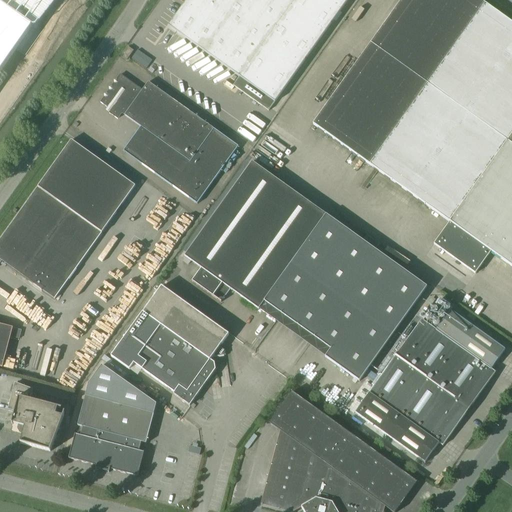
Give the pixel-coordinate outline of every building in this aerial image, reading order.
[(0,0),(0,37),(11,22),(12,22),(13,23),(14,23),(15,22),(16,22),(31,0),(0,0)] [(187,0),(180,10),(168,27),(239,77),(233,86),(269,111),(326,30),(334,20),(340,11),(348,0),(187,0)] [(363,56),(313,125),(369,165),(450,222),(434,245),(475,274),(491,252),(511,267),(511,23),(484,4),(478,0),(402,0),(402,1),(370,46),(363,56)] [(128,47),(121,57),(127,61),(128,58),(134,51),(128,47)] [(137,50),(131,59),(146,70),(152,61),(137,50)] [(34,57),(20,78),(28,84),(43,63),(34,57)] [(104,97),(100,103),(108,108),(111,111),(110,113),(109,113),(118,119),(122,114),(123,112),(126,114),(125,116),(124,116),(141,127),(157,139),(140,163),(197,205),(222,171),(236,151),(238,147),(214,129),(148,82),(142,90),(120,75),(116,80),(114,81),(114,83),(111,87),(109,88),(109,90),(106,94),(104,95),(104,97)] [(252,163),(185,257),(201,269),(192,282),(217,300),(213,297),(222,284),(231,290),(259,310),(264,302),(279,313),(341,226),(252,163)] [(0,263),(2,261),(3,262),(7,265),(23,277),(33,284),(42,271),(32,264),(70,211),(38,188),(0,240),(0,263)] [(153,206),(145,220),(155,226),(158,219),(162,222),(167,213),(153,206)] [(341,226),(279,313),(331,350),(325,357),(325,358),(359,382),(427,287),(375,250),(377,247),(365,239),(363,242),(341,226)] [(144,311),(111,357),(129,371),(134,364),(142,370),(174,393),(174,395),(190,406),(207,382),(216,370),(214,364),(210,361),(211,360),(215,354),(215,357),(226,355),(225,347),(221,345),(223,343),(227,337),(229,335),(161,287),(160,288),(144,311)] [(369,394),(355,413),(425,463),(439,444),(443,447),(496,373),(491,369),(505,350),(450,311),(436,330),(422,320),(419,318),(405,338),(403,336),(388,357),(393,360),(371,391),(369,394)] [(417,316),(402,336),(403,336),(405,338),(419,318),(417,316)] [(0,367),(3,368),(13,328),(0,324),(0,367)] [(75,435),(69,459),(98,466),(97,467),(109,470),(109,469),(137,477),(144,453),(139,452),(141,443),(146,444),(147,441),(148,436),(152,422),(153,417),(154,414),(156,405),(102,366),(88,385),(85,396),(78,426),(83,427),(80,436),(75,435)] [(13,393),(8,411),(15,412),(12,424),(13,424),(13,423),(18,425),(23,426),(21,433),(24,433),(24,434),(21,443),(20,444),(50,452),(64,417),(63,416),(63,417),(56,415),(58,409),(59,408),(33,401),(30,401),(31,396),(33,390),(15,384),(15,386),(13,393)] [(280,432),(261,505),(286,511),(294,511),(301,508),(303,511),(383,511),(385,507),(391,511),(395,511),(417,483),(291,393),(269,424),(280,432)] [(62,426),(56,441),(63,443),(68,429),(62,426)] [(189,446),(188,453),(199,456),(201,451),(201,449),(190,446),(189,446)]
